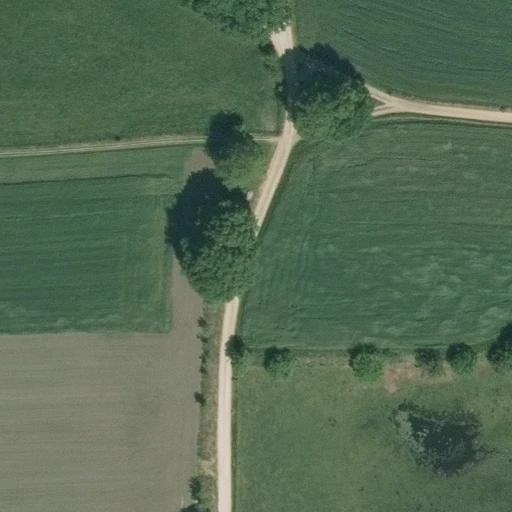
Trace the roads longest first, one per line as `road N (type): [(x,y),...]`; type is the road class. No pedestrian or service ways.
road 1 (track): [(223,511),(228,316),(289,136)]
road 2 (track): [(286,50),(406,106)]
road 3 (track): [(289,136),(406,106)]
